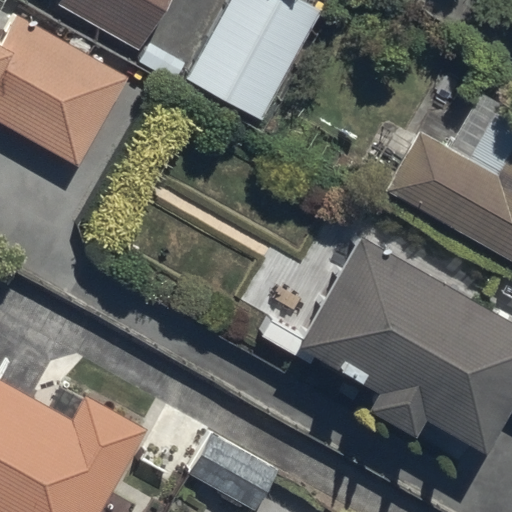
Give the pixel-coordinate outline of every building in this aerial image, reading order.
[(56,0),(56,2),(138,49),(165,0),(56,0)] [(316,13),(292,0),(227,0),(184,82),(258,121),(316,13)] [(0,38),(0,127),(72,168),(122,79),(12,18),(0,38)] [(474,96),(443,153),(411,136),(379,194),(511,265),(511,110),(497,102),(495,107),(474,96)] [(511,328),(355,235),(289,346),(351,383),(357,372),(376,384),(359,413),(406,440),(417,421),(476,456),(506,406),(511,409),(511,328)] [(0,511),(96,511),(144,430),(80,393),(65,418),(0,380),(0,511)] [(274,472),(207,434),(184,474),(251,511),(274,472)]
